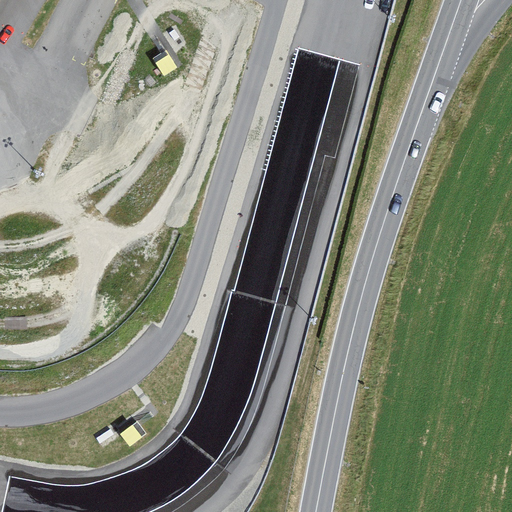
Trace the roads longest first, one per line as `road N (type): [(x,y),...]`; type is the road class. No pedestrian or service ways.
road 1 (primary): [(430,98),(358,319),(316,511)]
road 2 (tertiary): [(430,98),(506,0)]
